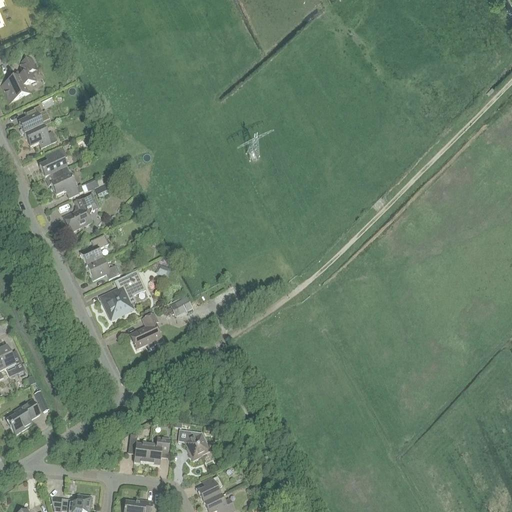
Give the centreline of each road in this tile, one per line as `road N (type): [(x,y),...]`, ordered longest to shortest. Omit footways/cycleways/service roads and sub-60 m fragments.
road 1 (residential): [(124,403),(41,241),(0,139)]
road 2 (track): [(309,511),(222,344)]
